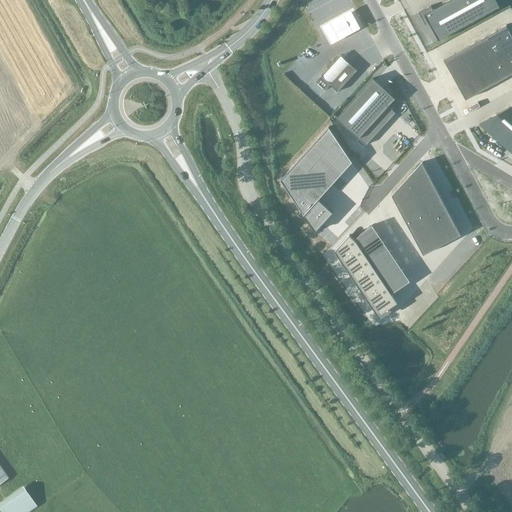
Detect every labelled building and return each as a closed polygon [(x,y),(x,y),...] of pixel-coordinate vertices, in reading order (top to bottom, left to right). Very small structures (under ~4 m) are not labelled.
[(431,6),(419,13),(425,25),(429,23),(438,41),(499,7),(495,0),(450,0),(433,9),(431,6)] [(353,9),(324,26),(334,44),(363,27),(353,9)] [(511,34),(506,25),(444,60),(466,100),(511,74),(511,34)] [(340,56),(321,76),(330,84),(349,63),(340,56)] [(330,84),(321,76),(316,82),(325,90),(329,86),(336,94),(357,71),(349,63),(330,84)] [(373,78),(337,118),(359,138),(394,100),(390,95),(389,95),(387,92),(387,91),(373,78)] [(511,105),(479,124),(511,153),(511,105)] [(329,127),(279,182),(314,235),(329,218),(318,201),(353,163),(329,127)] [(57,161),(68,152),(64,148),(54,157),(57,161)] [(422,162),(391,195),(423,255),(461,235),(422,162)] [(361,226),(327,256),(380,317),(413,286),(361,226)] [(22,486),(0,501),(0,510),(1,511),(28,511),(37,506),(22,486)]
